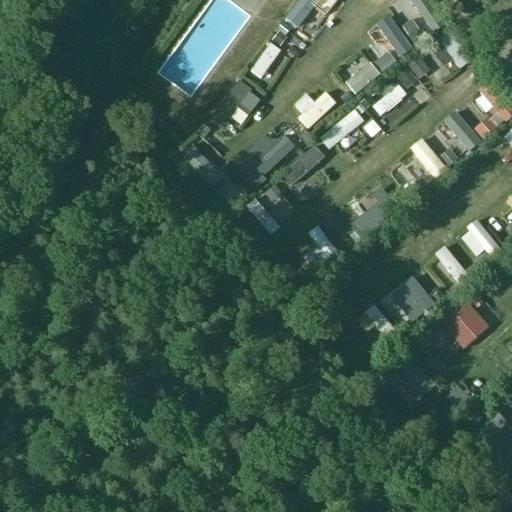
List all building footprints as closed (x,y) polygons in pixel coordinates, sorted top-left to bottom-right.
[(323,0),(307,0),(291,24),(307,34),(328,3),(323,0)] [(272,50),(249,82),(264,93),(287,61),(272,50)] [(476,97),(505,126),(511,119),(511,108),(489,85),(476,97)] [(236,146),(262,105),(238,89),(211,130),(236,146)] [(400,90),(371,113),(382,126),(410,102),(400,90)] [(444,130),(465,154),(478,142),(457,118),(444,130)] [(345,129),(332,139),(350,163),(363,153),(345,129)] [(435,141),(420,154),(435,172),(451,158),(435,141)] [(391,180),(378,190),(392,207),(404,197),(391,180)] [(289,184),(278,192),(296,218),(307,210),(289,184)] [(248,218),(268,244),(278,237),(258,210),(248,218)] [(318,235),(306,245),(329,272),(340,262),(318,235)] [(453,291),(467,279),(446,256),(433,268),(453,291)] [(418,332),(438,314),(413,286),(400,297),(411,309),(403,315),(418,332)] [(472,309),(428,334),(440,355),(456,346),(460,352),(488,336),(472,309)] [(383,313),(367,321),(380,347),(396,339),(383,313)]
